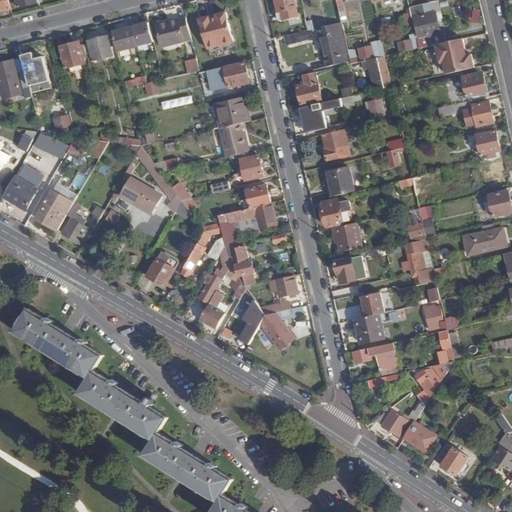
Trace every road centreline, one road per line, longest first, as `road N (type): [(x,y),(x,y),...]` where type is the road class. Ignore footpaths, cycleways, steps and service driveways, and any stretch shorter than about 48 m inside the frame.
road 1 (residential): [(338,426),(340,384),(253,0)]
road 2 (residential): [(338,426),(0,229)]
road 3 (residential): [(468,511),(338,426)]
road 4 (residential): [(140,0),(0,35)]
